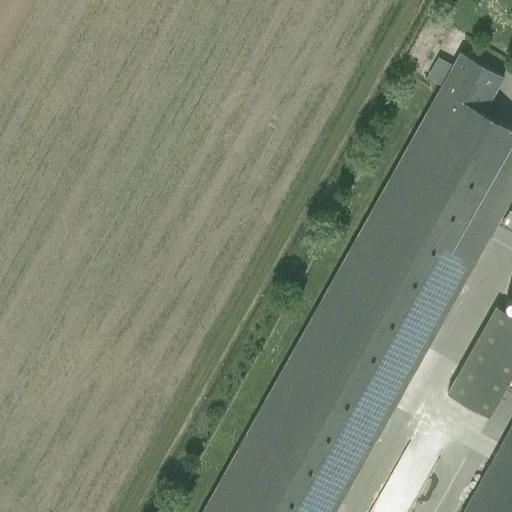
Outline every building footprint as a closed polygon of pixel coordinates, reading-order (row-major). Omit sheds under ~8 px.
[(440,87),(484,111),(503,76),(460,52),(440,87)] [(202,511),(334,511),(511,196),(511,126),(484,111),(440,87),(202,511)] [(511,317),(486,306),(444,396),(490,418),(511,371),(511,317)] [(511,511),(511,425),(463,511),(511,511)] [(405,511),(413,495),(354,495),(347,509),(347,511),(405,511)]
